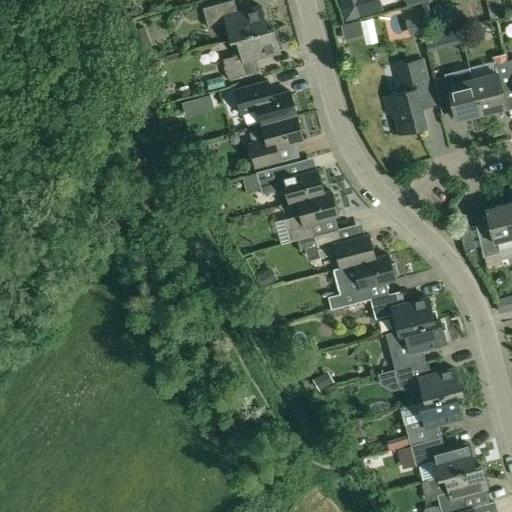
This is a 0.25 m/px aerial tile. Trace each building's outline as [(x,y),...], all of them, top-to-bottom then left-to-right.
[(233,1),(203,9),(208,29),(225,24),(229,41),(235,39),(267,30),(261,7),(237,13),(233,1)] [(444,6),(433,8),(439,32),(450,29),(444,6)] [(424,16),(414,19),(418,36),(429,33),(424,16)] [(143,28),(136,30),(145,54),(152,52),(143,28)] [(240,56),(222,60),(227,80),(258,72),(255,60),(279,53),(273,29),(268,31),(267,30),(235,39),(240,56)] [(428,51),(437,49),(433,35),(424,37),(428,51)] [(504,54),(492,57),(494,63),(506,60),(504,54)] [(410,92),(384,98),(388,114),(394,113),(399,135),(427,128),(422,108),(433,106),(422,60),(397,66),(402,86),(408,84),(410,92)] [(495,73),(472,79),(481,115),(504,109),(499,89),(511,86),(511,84),(506,61),(506,60),(494,63),(496,73),(495,73)] [(444,77),(433,80),(439,104),(449,102),(454,121),(481,115),(472,79),(469,68),(443,74),(444,77)] [(221,77),(206,81),(209,91),(224,86),(221,77)] [(258,85),(233,91),(240,116),(256,112),(260,126),(296,116),(290,92),(269,97),(266,84),(258,87),(258,85)] [(264,140),(247,144),(254,170),(279,163),(275,147),(303,140),(296,116),(260,126),(264,140)] [(256,173),(242,177),(246,193),(260,190),(262,195),(285,189),(288,203),(296,201),(323,194),(323,193),(317,170),(290,177),(287,164),(256,173)] [(215,168),(202,172),(206,186),(219,183),(215,168)] [(292,218),(283,220),(285,230),(286,230),(289,242),(307,238),(314,236),(311,224),(338,217),(331,192),(331,191),(323,193),(323,194),(296,201),(300,215),(292,218)] [(490,230),(478,234),(484,258),(496,255),(500,254),(499,250),(511,246),(511,212),(510,204),(485,210),(490,230)] [(338,229),(314,236),(317,250),(319,258),(336,254),(340,269),(375,260),(374,258),(368,235),(341,242),(338,229)] [(340,269),(333,271),(337,285),(340,298),(343,307),(370,300),(366,288),(385,283),(395,280),(394,276),(397,275),(394,264),(391,265),(388,256),(388,254),(374,258),(375,260),(340,269)] [(270,268),(256,277),(263,287),(277,278),(270,268)] [(389,295),(370,300),(375,320),(393,315),(397,331),(438,321),(438,320),(435,310),(431,310),(428,297),(404,304),(401,291),(389,294),(389,295)] [(511,295),(496,300),(499,313),(511,310),(511,295)] [(398,331),(385,334),(389,351),(394,371),(396,370),(425,362),(422,350),(446,344),(442,330),(446,329),(443,320),(440,321),(439,319),(438,320),(438,321),(397,331),(398,331)] [(425,362),(396,370),(402,390),(420,386),(424,401),(424,402),(455,393),(455,395),(461,393),(455,368),(431,375),(427,362),(426,363),(425,362)] [(327,371),(313,379),(319,389),(333,381),(327,371)] [(408,436),(387,442),(389,450),(410,444),(441,436),(438,424),(461,418),(455,395),(455,393),(424,402),(424,401),(418,403),(400,407),(405,424),(408,436)] [(358,420),(343,424),(347,439),(362,435),(358,420)] [(441,438),(410,446),(415,466),(434,461),(438,478),(444,476),(444,475),(474,467),(468,444),(444,450),(441,438)] [(448,492),(436,495),(439,506),(440,511),(455,511),(467,509),(463,496),(485,490),(487,490),(480,465),(474,467),(444,475),(444,476),(448,492)]
